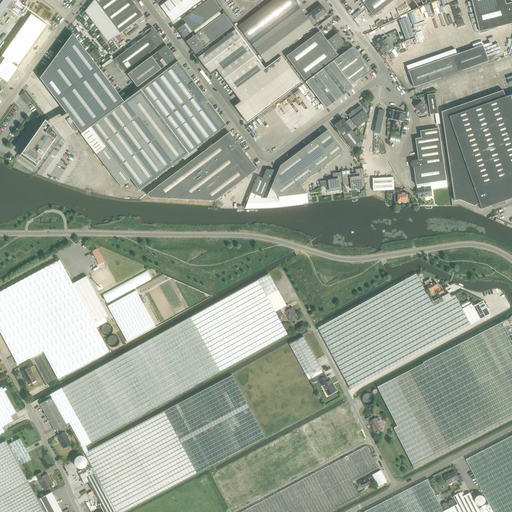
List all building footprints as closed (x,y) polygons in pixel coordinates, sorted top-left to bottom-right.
[(144,16),(131,0),(94,0),(85,12),(108,43),(144,16)] [(168,0),(160,6),(172,22),(201,0),(168,0)] [(193,32),(195,35),(185,43),(195,56),(232,27),(222,14),(220,16),(218,13),(220,11),(211,0),(208,0),(182,21),(185,25),(183,26),(176,31),(183,40),(193,32)] [(272,0),(264,6),(238,26),(266,63),(314,27),(316,25),(317,24),(315,21),(327,12),(320,4),(309,13),(311,16),(307,18),(306,16),(293,0),(272,0)] [(360,0),(373,16),(393,0),(360,0)] [(470,0),(479,32),(511,23),(511,2),(506,4),(504,0),(470,0)] [(13,39),(0,57),(0,77),(7,83),(8,83),(19,68),(18,68),(20,65),(35,43),(47,25),(43,22),(31,14),(25,22),(13,39)] [(401,19),(399,20),(406,40),(413,37),(407,19),(406,18),(401,19)] [(143,38),(115,60),(124,73),(164,43),(160,38),(158,35),(152,27),(141,35),(143,38)] [(235,29),(198,58),(200,60),(206,69),(211,74),(211,75),(216,71),(231,90),(241,102),(235,107),(240,115),(247,123),(301,83),(281,56),(265,69),(235,29)] [(335,51),(345,43),(337,33),(327,41),(319,31),(286,57),(305,81),(338,55),(335,51)] [(43,74),(40,78),(67,114),(70,118),(68,119),(67,120),(70,124),(76,132),(79,130),(82,134),(81,134),(97,155),(121,188),(131,180),(140,192),(173,167),(189,155),(227,126),(178,62),(141,90),(140,90),(128,99),(124,102),(72,34),(43,74)] [(381,37),(374,43),(380,50),(383,54),(393,47),(389,42),(386,39),(384,41),(381,37)] [(413,87),(487,62),(487,61),(482,45),(407,71),(413,87)] [(137,88),(176,59),(166,46),(128,75),(137,88)] [(353,46),(333,62),(306,82),(327,109),(354,88),(352,85),(371,70),(353,46)] [(95,48),(91,52),(98,59),(102,56),(95,48)] [(100,63),(103,67),(113,60),(110,56),(100,63)] [(291,132),(322,111),(304,85),(274,107),(291,132)] [(474,206),(480,204),(481,209),(511,198),(511,94),(505,97),(503,90),(441,112),(454,201),(459,200),(474,206)] [(20,96),(27,104),(32,100),(25,92),(20,96)] [(435,94),(427,95),(430,115),(435,114),(437,113),(435,94)] [(422,102),(415,107),(417,111),(418,110),(422,114),(424,113),(425,115),(428,112),(427,110),(428,110),(422,102)] [(366,122),(368,116),(360,106),(347,116),(357,129),(366,122)] [(380,135),(384,112),(378,111),(375,134),(380,135)] [(405,113),(395,111),(393,120),(403,122),(405,113)] [(45,120),(22,154),(37,165),(58,136),(51,127),(67,118),(68,119),(70,118),(67,114),(49,124),(45,120)] [(334,126),(352,149),(354,151),(362,146),(362,144),(343,119),(334,126)] [(415,139),(418,160),(412,161),(410,161),(411,163),(410,163),(411,166),(413,166),(416,185),(427,184),(430,183),(446,181),(438,128),(420,131),(421,138),(415,139)] [(280,166),(271,188),(267,198),(248,198),(245,208),(259,208),(272,207),(283,206),(303,204),(303,203),(302,195),(307,194),(300,185),(342,154),(342,149),(328,130),(280,166)] [(215,202),(258,170),(243,151),(243,150),(234,139),(230,133),(148,195),(150,199),(215,202)] [(391,135),(389,141),(400,143),(401,137),(391,135)] [(385,153),(384,143),(372,145),(373,151),(374,151),(374,154),(385,153)] [(263,198),(274,170),(267,169),(262,179),(257,177),(250,193),(263,198)] [(364,187),(362,169),(355,170),(355,171),(356,173),(355,173),(355,174),(350,175),(349,170),(341,171),(342,175),(343,185),(351,184),(351,186),(351,189),(355,189),(355,188),(357,188),(361,188),(361,187),(364,187)] [(342,183),(341,173),(333,174),(333,178),(328,179),(328,181),(320,182),(321,188),(329,187),(329,188),(329,192),(333,191),(335,191),(339,191),(339,190),(340,190),(339,183),(342,183)] [(393,177),(372,178),(373,191),(394,190),(393,177)] [(432,196),(430,187),(417,189),(417,192),(416,194),(418,196),(418,198),(421,198),(423,200),(425,197),(432,196)] [(401,190),(394,190),(394,203),(407,203),(407,194),(401,194),(401,190)] [(97,249),(92,251),(99,264),(104,262),(97,249)] [(60,260),(0,291),(0,332),(18,365),(43,351),(58,378),(108,351),(72,284),(60,260)] [(146,271),(102,295),(107,303),(151,279),(146,271)] [(275,312),(279,309),(286,306),(277,290),(268,274),(257,281),(275,312)] [(390,368),(470,325),(462,309),(454,295),(451,297),(449,293),(431,302),(415,274),(369,300),(317,328),(350,390),(390,368)] [(72,284),(94,323),(108,316),(86,276),(72,284)] [(430,279),(424,282),(426,286),(429,292),(435,289),(439,295),(443,293),(441,289),(440,290),(437,285),(436,285),(435,282),(432,283),(430,279)] [(159,335),(154,338),(183,392),(287,334),(275,312),(257,281),(225,298),(159,335)] [(158,286),(144,290),(147,299),(151,297),(153,298),(151,302),(146,304),(148,309),(157,306),(159,303),(154,300),(163,297),(159,295),(162,294),(161,293),(168,296),(165,297),(169,300),(171,299),(170,296),(168,295),(170,292),(163,289),(164,287),(170,285),(164,282),(161,288),(158,286)] [(135,290),(107,306),(127,341),(155,326),(153,323),(135,290)] [(460,305),(462,308),(471,303),(469,300),(460,305)] [(471,304),(462,309),(470,325),(490,315),(482,301),(473,306),(471,304)] [(288,305),(286,306),(279,309),(280,310),(276,312),(279,317),(283,315),(282,314),(285,312),(290,322),(298,318),(292,308),(290,309),(288,305)] [(511,418),(511,344),(509,338),(508,336),(511,333),(511,325),(508,319),(423,362),(423,363),(411,369),(377,388),(397,426),(393,428),(414,468),(445,452),(511,418)] [(116,339),(115,336),(107,338),(109,347),(120,344),(118,338),(116,339)] [(308,380),(311,378),(322,372),(302,336),(288,344),(308,380)] [(67,424),(69,428),(71,428),(82,448),(81,448),(84,453),(87,452),(84,447),(106,434),(183,392),(154,338),(92,372),(50,395),(51,398),(66,425),(67,424)] [(22,372),(26,379),(25,379),(26,381),(26,382),(27,385),(36,381),(29,368),(34,366),(31,360),(25,363),(28,368),(22,372)] [(323,372),(322,372),(311,378),(314,384),(318,382),(320,386),(321,385),(327,396),(336,391),(334,386),(332,387),(329,380),(328,381),(323,372)] [(174,406),(87,452),(84,453),(93,471),(79,478),(85,489),(90,485),(100,503),(104,511),(123,511),(141,503),(182,480),(225,459),(264,438),(245,403),(231,376),(174,406)] [(2,387),(0,387),(0,434),(5,432),(5,431),(7,430),(5,426),(19,418),(2,387)] [(374,400),(374,398),(373,397),(373,396),(372,395),(371,394),(370,394),(369,393),(368,393),(366,393),(365,394),(364,394),(363,395),(362,396),(361,397),(361,398),(361,400),(361,401),(361,402),(362,403),(362,404),(363,405),(364,406),(366,406),(367,406),(368,406),(369,406),(370,406),(371,405),(372,404),(373,403),(374,401),(374,400)] [(54,431),(56,430),(66,425),(51,398),(40,404),(54,430),(54,431)] [(345,406),(340,408),(343,418),(349,416),(345,406)] [(377,432),(382,430),(380,426),(379,426),(377,422),(380,421),(378,417),(375,419),(369,422),(373,429),(372,430),(373,431),(374,435),(378,433),(377,432)] [(64,431),(69,428),(67,424),(66,425),(56,430),(59,435),(58,436),(62,443),(61,444),(63,449),(71,444),(64,431)] [(511,511),(511,435),(466,459),(493,511),(456,511),(456,510),(451,511),(443,511),(427,480),(363,511),(511,511)] [(20,439),(8,445),(20,467),(31,460),(20,439)] [(0,494),(27,480),(20,467),(8,445),(6,441),(0,443),(0,494)] [(352,482),(355,480),(378,468),(366,446),(363,447),(351,454),(331,464),(299,480),(283,489),(247,508),(240,511),(329,511),(338,508),(360,497),(352,482)] [(378,486),(386,482),(380,470),(372,475),(378,486)] [(27,480),(29,484),(38,479),(45,490),(53,485),(51,480),(50,481),(46,474),(43,476),(41,472),(35,476),(27,480)] [(444,477),(445,480),(448,484),(458,479),(460,482),(464,481),(460,474),(457,476),(455,472),(449,475),(449,474),(444,477)] [(371,475),(361,480),(357,482),(360,487),(362,486),(363,489),(366,488),(365,487),(371,484),(369,481),(373,479),(371,475)] [(0,511),(43,511),(37,500),(29,484),(27,480),(0,494),(0,511)] [(61,511),(51,492),(37,500),(43,511),(61,511)] [(457,504),(443,511),(451,511),(456,510),(456,511),(493,511),(491,511),(479,511),(470,493),(463,496),(461,492),(453,496),(457,504)]
